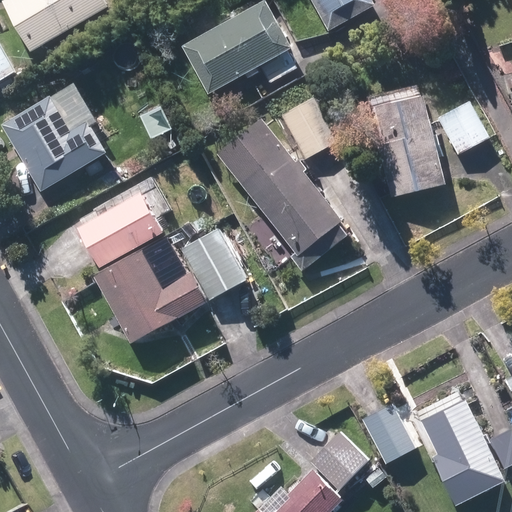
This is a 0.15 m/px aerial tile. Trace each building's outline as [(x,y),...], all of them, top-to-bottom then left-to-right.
[(11,0),(39,48),(121,1),(120,0),(11,0)] [(269,0),(190,44),(216,91),(303,43),(279,0),(269,0)] [(384,1),(383,0),(323,0),(336,25),(384,1)] [(0,80),(22,68),(0,29),(0,80)] [(454,179),(434,91),(387,102),(400,193),(454,179)] [(12,123),(50,186),(115,147),(98,119),(82,128),(61,94),(12,123)] [(323,97),(290,112),(311,155),(344,139),(323,97)] [(478,100),(446,116),(463,152),(496,136),(478,100)] [(275,115),(228,149),(304,249),(299,253),(309,266),(355,232),(346,220),(351,216),(275,115)] [(86,226),(106,263),(171,228),(150,191),(86,226)] [(103,274),(140,339),(253,276),(226,228),(191,248),(202,267),(172,284),(151,247),(103,274)] [(511,476),(511,465),(475,395),(433,417),(450,449),(445,452),(469,499),(511,476)] [(420,444),(398,402),(371,416),(394,458),(420,444)] [(262,511),(335,511),(353,494),(345,486),(374,457),(348,431),(318,460),(324,466),(301,489),(303,490),(281,511),(273,511),(268,507),(262,511)]
